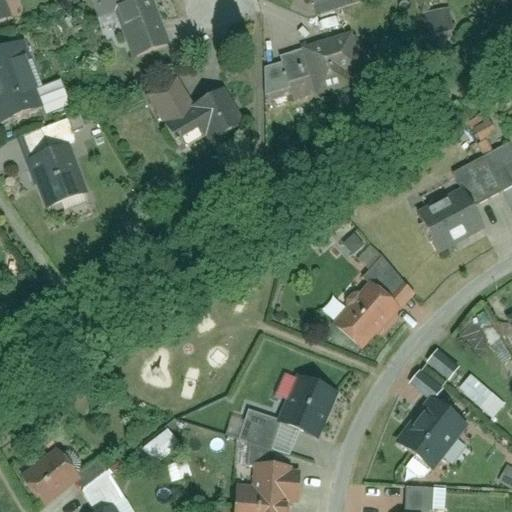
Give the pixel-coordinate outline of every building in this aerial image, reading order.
[(150,0),(85,0),(95,21),(110,14),(132,66),(172,49),(150,0)] [(354,33),(299,46),(311,99),(366,86),(354,33)] [(22,42),(0,49),(0,125),(45,111),(22,42)] [(174,80),(147,94),(177,150),(202,137),(209,144),(238,129),(217,88),(186,103),(174,80)] [(65,145),(26,160),(44,208),(83,193),(65,145)] [(488,229),(464,186),(419,211),(443,254),(488,229)] [(403,309),(372,281),(334,324),(365,351),(403,309)] [(342,391),(300,373),(279,422),(322,440),(342,391)] [(470,375),(457,389),(491,420),(504,406),(470,375)] [(397,441),(437,471),(472,425),(433,395),(397,441)] [(166,430),(140,449),(153,467),(179,447),(166,430)] [(46,504),(82,477),(58,444),(22,471),(46,504)] [(297,465),(256,463),(255,485),(240,485),(238,511),(292,511),(293,506),(303,506),(304,469),(297,469),(297,465)] [(511,489),(511,469),(505,467),(498,483),(511,489)]
